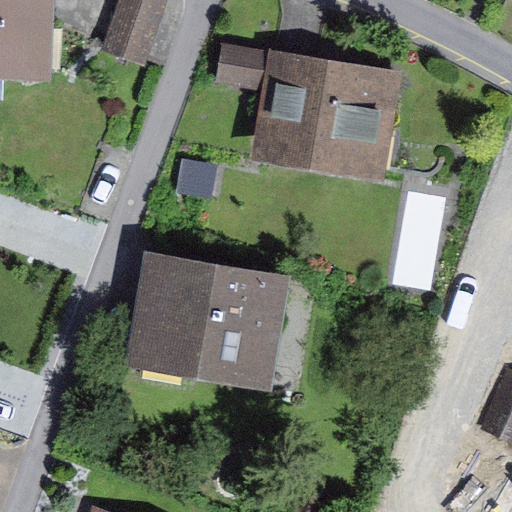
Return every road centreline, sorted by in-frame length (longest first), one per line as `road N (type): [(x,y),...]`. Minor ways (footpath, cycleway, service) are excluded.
road 1 (residential): [(18,511),(207,0)]
road 2 (residential): [(511,68),(365,0)]
